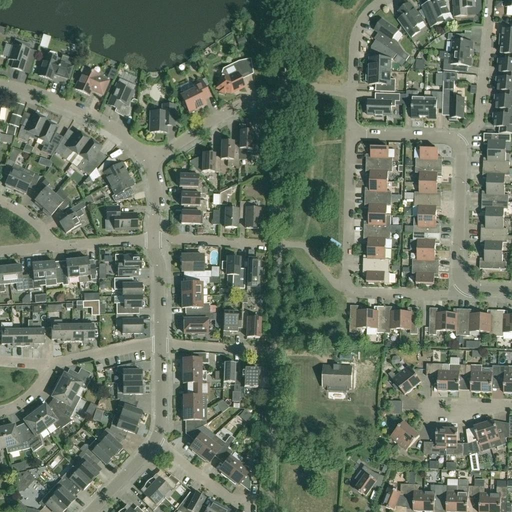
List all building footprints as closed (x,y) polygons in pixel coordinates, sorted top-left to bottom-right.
[(428,0),(430,4),(423,7),(431,28),(444,22),(442,18),(449,15),(442,0),(428,0)] [(452,0),(453,3),(454,17),(467,16),(466,11),(468,8),(475,8),(473,0),(452,0)] [(403,18),(398,21),(411,39),(420,32),(417,27),(423,22),(410,4),(404,8),(403,8),(399,10),(399,11),(399,12),(403,18)] [(386,48),(397,55),(406,62),(410,57),(404,53),(397,43),(393,40),(399,31),(382,20),(374,31),(378,34),(374,40),(386,48)] [(502,42),(511,43),(511,24),(508,24),(507,31),(503,30),(502,35),(501,36),(502,42)] [(452,53),(470,55),(470,50),(472,51),(473,43),(460,41),(461,35),(449,34),(448,41),(453,41),(452,53)] [(14,61),(12,68),(23,72),(25,66),(31,68),(36,54),(29,52),(30,51),(29,50),(30,46),(15,41),(13,45),(8,60),(14,61)] [(511,43),(502,42),(502,43),(500,49),(501,49),(501,54),(505,55),(505,61),(500,60),(511,61),(511,43)] [(366,72),(391,73),(391,60),(393,60),(397,55),(386,48),(382,54),(382,59),(370,59),(369,62),(367,62),(366,68),(366,72)] [(38,76),(52,81),(53,77),(55,78),(58,76),(69,80),(75,60),(62,56),(60,60),(57,59),(56,55),(50,53),(47,56),(45,55),(38,76)] [(444,59),(443,71),(458,72),(458,66),(471,67),(472,59),(469,59),(470,55),(452,53),(451,60),(444,59)] [(225,76),(220,78),(216,89),(220,90),(219,92),(225,94),(225,92),(231,94),(234,92),(238,90),(245,87),(240,77),(242,76),(248,75),(245,60),(239,62),(233,64),(237,73),(230,77),(225,75),(225,76)] [(499,72),(504,73),(503,79),(499,78),(511,80),(511,79),(511,61),(500,60),(500,61),(498,67),(500,68),(499,72)] [(82,74),(75,90),(89,96),(92,90),(95,91),(95,92),(102,96),(108,82),(98,77),(99,76),(89,71),(89,69),(85,67),(83,68),(81,72),(82,74)] [(380,92),(395,93),(396,80),(391,80),(391,73),(366,72),(366,76),(367,81),(369,81),(369,85),(380,85),(380,92)] [(450,108),(450,116),(449,121),(457,121),(457,119),(464,119),(464,99),(454,99),(455,83),(454,83),(454,74),(443,74),(443,93),(443,107),(450,108)] [(511,79),(511,80),(499,78),(499,79),(496,85),(498,86),(498,91),(502,91),(502,97),(497,97),(510,98),(511,98),(511,79)] [(127,106),(133,92),(136,86),(119,79),(117,85),(108,105),(119,110),(121,103),(127,106)] [(202,99),(208,96),(209,97),(201,80),(192,84),(194,90),(181,96),(183,101),(184,106),(187,108),(189,113),(206,105),(202,99)] [(407,92),(406,106),(412,106),(412,119),(420,119),(420,117),(424,117),(425,99),(418,99),(418,92),(407,92)] [(431,100),(425,99),(424,117),(428,117),(428,120),(436,120),(437,107),(443,107),(443,93),(431,92),(431,100)] [(400,102),(400,95),(385,95),(385,102),(368,101),(368,105),(366,105),(366,104),(365,113),(366,113),(366,112),(368,112),(368,116),(376,116),(376,118),(382,119),(382,116),(391,117),(391,107),(395,107),(396,102),(400,102)] [(510,98),(497,97),(495,103),(496,104),(496,109),(509,110),(509,116),(511,116),(511,98),(510,98)] [(174,106),(173,106),(163,106),(163,110),(159,110),(158,111),(158,113),(151,113),(150,133),(166,133),(167,125),(168,123),(174,123),(174,106)] [(38,140),(46,121),(42,119),(42,117),(38,115),(37,116),(35,115),(28,129),(22,126),(20,129),(17,139),(27,143),(29,138),(31,139),(33,135),(38,138),(37,139),(38,140)] [(499,134),(507,134),(511,134),(511,116),(509,116),(495,115),(495,116),(493,122),(495,122),(494,127),(499,128),(499,134)] [(47,121),(46,121),(38,140),(43,142),(41,146),(43,147),(41,152),(52,157),(55,152),(59,145),(51,141),(57,128),(55,127),(55,125),(51,124),(50,124),(46,122),(47,121)] [(252,131),(240,131),(239,150),(239,155),(239,160),(246,161),(246,152),(251,153),(251,156),(257,157),(258,144),(252,144),(252,131)] [(78,157),(87,145),(90,140),(89,141),(87,140),(88,137),(83,134),(80,134),(78,133),(71,143),(63,138),(59,145),(55,152),(66,161),(69,156),(70,157),(73,153),(78,157)] [(488,152),(506,152),(506,143),(510,143),(510,135),(484,134),(484,145),(488,145),(488,152)] [(77,168),(89,177),(100,164),(93,159),(101,148),(99,147),(99,144),(94,141),(92,142),(90,140),(87,145),(78,157),(79,156),(83,159),(80,163),(81,164),(77,168)] [(221,142),(220,160),(228,161),(227,167),(239,167),(239,160),(239,155),(233,155),(233,142),(221,142)] [(366,165),(392,166),(393,159),(388,159),(389,149),(379,148),(379,147),(372,147),(372,148),(371,148),(371,155),(366,155),(366,165)] [(416,167),(442,167),(442,157),(438,157),(438,150),(437,150),(437,149),(430,149),(430,150),(420,150),(420,160),(416,160),(416,167)] [(483,168),(509,169),(510,162),(505,162),(506,152),(488,152),(487,158),(483,158),(483,168)] [(190,163),(193,167),(200,174),(202,173),(220,173),(220,168),(214,167),(215,154),(202,154),(202,158),(200,158),(198,158),(195,159),(193,160),(191,161),(190,163)] [(109,185),(127,175),(124,170),(127,169),(123,163),(115,167),(112,160),(109,158),(97,171),(100,177),(104,175),(109,185)] [(13,166),(14,164),(8,161),(3,174),(9,177),(5,186),(6,187),(5,188),(13,192),(14,190),(15,191),(25,171),(13,166)] [(370,175),(370,182),(388,182),(388,173),(392,173),(392,166),(366,165),(366,175),(370,175)] [(192,188),(192,194),(200,194),(202,194),(202,186),(200,184),(198,184),(198,176),(200,174),(193,167),(191,169),(191,176),(179,175),(179,188),(192,188)] [(419,183),(437,184),(438,177),(442,177),(442,167),(416,167),(415,174),(420,174),(419,183)] [(487,185),(505,186),(505,176),(509,176),(509,169),(483,168),(483,178),(487,179),(487,185)] [(30,186),(34,188),(39,177),(25,171),(15,191),(16,191),(15,193),(23,196),(23,194),(25,195),(30,186)] [(127,175),(109,185),(115,195),(112,197),(115,203),(132,199),(131,196),(127,189),(135,185),(132,179),(130,180),(127,175)] [(43,209),(54,195),(46,188),(49,185),(45,181),(37,190),(41,194),(34,201),(36,202),(34,204),(41,209),(42,208),(43,209)] [(365,188),(365,199),(391,199),(392,192),(387,192),(388,182),(370,182),(369,189),(365,188)] [(415,200),(441,201),(441,191),(437,191),(437,184),(419,183),(419,193),(415,193),(415,200)] [(482,202),(508,203),(509,196),(504,196),(505,186),(487,185),(486,192),(482,192),(482,202)] [(219,195),(219,206),(226,206),(227,196),(231,196),(231,189),(219,195)] [(188,212),(193,212),(200,213),(206,213),(206,207),(206,202),(199,202),(200,194),(192,194),(181,194),(181,206),(189,206),(188,212)] [(54,195),(43,209),(44,210),(43,211),(49,216),(50,215),(51,216),(58,208),(63,212),(70,203),(66,199),(63,203),(54,195)] [(369,209),(369,216),(387,216),(387,206),(391,206),(391,199),(365,199),(365,209),(369,209)] [(415,200),(414,207),(419,207),(418,217),(436,218),(436,211),(441,211),(441,201),(415,200)] [(83,202),(65,213),(68,218),(59,224),(66,234),(72,230),(73,232),(80,228),(79,226),(81,225),(77,219),(83,215),(80,211),(86,207),(83,202)] [(259,209),(251,209),(251,203),(240,202),(239,216),(246,216),(245,229),(259,229),(259,223),(260,223),(262,222),(262,217),(261,215),(259,215),(259,209)] [(486,219),(504,219),(504,210),(508,210),(508,203),(482,202),(482,212),(486,212),(486,219)] [(119,208),(106,208),(107,221),(114,221),(114,230),(137,230),(136,214),(119,215),(119,208)] [(225,210),(225,212),(225,228),(237,229),(237,210),(225,210)] [(188,212),(181,212),(181,224),(199,225),(200,213),(193,212),(188,212)] [(364,222),(364,232),(390,233),(391,226),(386,226),(387,216),(369,216),(368,222),(364,222)] [(413,234),(440,235),(440,224),(436,224),(436,218),(418,217),(414,217),(414,227),(413,234)] [(481,236),(507,236),(507,229),(503,229),(504,219),(486,219),(485,226),(481,226),(481,236)] [(368,242),(368,249),(386,250),(386,240),(390,240),(390,233),(364,232),(364,242),(368,242)] [(440,235),(413,234),(413,241),(417,241),(417,251),(435,251),(435,245),(440,245),(440,235)] [(503,243),(507,243),(507,236),(481,236),(481,246),(485,246),(485,253),(503,253),(503,243)] [(363,256),(363,266),(389,267),(389,260),(385,260),(386,250),(368,249),(367,256),(363,256)] [(435,251),(417,251),(417,261),(413,260),(412,267),(439,268),(439,258),(435,258),(435,251)] [(503,253),(485,253),(484,259),(480,259),(480,270),(506,270),(506,263),(502,263),(503,253)] [(193,278),(195,278),(209,278),(211,278),(211,272),(203,272),(203,256),(201,256),(199,255),(194,255),(193,256),(181,256),(181,272),(193,272),(193,278)] [(117,265),(117,277),(129,276),(129,270),(141,270),(141,268),(143,267),(143,263),(141,262),(141,257),(132,258),(131,256),(126,256),(125,258),(123,258),(122,256),(115,256),(115,265),(117,265)] [(68,279),(79,278),(77,260),(75,260),(75,258),(67,259),(67,261),(66,261),(67,272),(61,272),(62,284),(62,286),(68,286),(68,279)] [(227,271),(227,276),(233,276),(232,289),(244,289),(245,270),(239,269),(239,259),(227,258),(227,263),(222,262),(221,270),(227,271)] [(77,260),(79,278),(79,284),(90,282),(90,281),(96,281),(95,269),(89,269),(88,259),(77,260)] [(248,260),(247,288),(255,288),(257,287),(258,286),(259,284),(259,278),(256,278),(256,270),(259,270),(259,264),(259,262),(258,260),(256,260),(248,260)] [(56,285),(62,284),(61,272),(55,273),(54,263),(53,263),(53,261),(44,262),(44,264),(43,264),(45,286),(45,287),(56,286),(56,285)] [(27,276),(29,290),(40,289),(40,287),(45,286),(43,264),(42,264),(42,262),(33,263),(33,265),(32,265),(33,275),(27,276)] [(8,267),(10,285),(16,284),(17,291),(29,290),(27,276),(21,276),(20,266),(18,266),(18,264),(10,265),(10,267),(8,267)] [(0,293),(4,293),(4,285),(10,285),(8,267),(6,267),(6,266),(0,266),(0,293)] [(389,267),(363,266),(363,276),(367,276),(367,283),(368,283),(368,284),(375,285),(375,283),(385,284),(385,274),(389,274),(389,267)] [(439,268),(412,267),(412,274),(416,275),(416,285),(426,285),(426,286),(432,286),(433,285),(434,285),(434,278),(439,278),(439,268)] [(209,278),(195,278),(196,284),(182,284),(182,296),(202,296),(202,289),(205,289),(207,287),(206,284),(209,284),(209,278)] [(122,297),(142,297),(142,292),(143,291),(143,287),(141,286),(141,285),(128,285),(128,279),(114,279),(114,291),(122,290),(122,297)] [(196,314),(200,314),(209,314),(209,304),(202,304),(202,296),(182,296),(182,309),(196,309),(196,314)] [(116,304),(116,315),(128,315),(128,309),(142,309),(142,308),(143,307),(143,303),(142,302),(142,297),(122,297),(124,297),(124,303),(123,304),(116,304)] [(367,329),(368,311),(361,311),(361,307),(358,307),(351,306),(350,333),(357,333),(357,329),(367,329)] [(374,311),(368,311),(367,329),(377,329),(377,334),(384,334),(385,308),(378,307),(375,307),(374,311)] [(401,330),(401,312),(395,312),(395,308),(391,308),(392,308),(385,308),(384,334),(391,334),(391,330),(401,330)] [(408,312),(401,312),(401,330),(411,331),(410,335),(418,335),(419,309),(411,308),(411,309),(408,308),(408,312)] [(437,309),(430,309),(429,335),(437,336),(437,331),(447,332),(447,314),(440,313),(440,309),(437,309)] [(454,314),(447,314),(447,332),(456,332),(456,336),(463,336),(464,310),(457,310),(454,310),(454,314)] [(464,310),(463,336),(470,337),(470,332),(480,333),(481,315),(474,315),(474,311),(471,310),(464,310)] [(224,313),(223,337),(229,337),(229,332),(237,333),(237,329),(241,329),(241,326),(241,321),(237,321),(238,313),(236,313),(234,312),(233,311),(229,311),(227,311),(225,313),(224,313)] [(488,315),(481,315),(480,333),(490,333),(490,337),(497,337),(498,311),(488,311),(488,315)] [(498,311),(497,337),(504,338),(504,334),(511,333),(511,315),(508,316),(508,312),(504,312),(504,311),(498,311)] [(248,312),(242,312),(241,321),(241,326),(247,326),(247,338),(259,338),(260,319),(248,319),(248,312)] [(209,314),(200,314),(200,320),(184,320),(184,323),(182,325),(182,330),(184,331),(184,334),(197,334),(197,336),(204,336),(204,334),(207,334),(206,321),(213,321),(213,314),(209,314)] [(116,315),(116,327),(122,327),(122,334),(142,334),(142,321),(129,321),(129,315),(128,315),(116,315)] [(22,347),(32,347),(32,348),(33,348),(32,321),(28,321),(28,328),(22,328),(22,347)] [(32,321),(33,348),(38,348),(38,345),(44,345),(43,328),(33,328),(33,321),(32,321)] [(52,324),(51,324),(51,341),(57,341),(57,344),(62,344),(62,324),(62,321),(54,321),(52,324)] [(83,324),(83,344),(88,344),(88,340),(94,340),(93,323),(83,324)] [(62,324),(62,344),(62,343),(72,343),(72,324),(62,324)] [(72,324),(72,343),(82,343),(82,344),(83,344),(83,324),(72,324)] [(12,349),(12,328),(1,329),(0,329),(0,341),(1,342),(1,345),(7,345),(7,349),(12,349)] [(12,328),(12,349),(12,348),(22,347),(22,328),(22,331),(12,331),(12,328)] [(431,351),(423,353),(424,359),(432,357),(431,351)] [(181,363),(181,372),(201,372),(201,364),(208,364),(208,359),(182,359),(182,363),(181,363)] [(367,372),(381,373),(381,363),(368,363),(367,372)] [(235,364),(224,364),(223,383),(234,384),(235,364)] [(123,383),(141,383),(141,378),(143,378),(142,371),(125,371),(125,365),(117,367),(117,373),(123,373),(123,383)] [(245,365),(244,388),(257,388),(257,377),(264,377),(264,366),(253,365),(245,365)] [(433,365),(432,377),(438,377),(438,391),(441,391),(442,393),(446,393),(447,392),(448,392),(449,372),(443,371),(443,365),(433,365)] [(449,365),(449,372),(448,392),(449,392),(451,393),(454,393),(456,392),(459,392),(459,377),(465,378),(466,366),(449,365)] [(334,367),(324,366),(323,388),(327,388),(327,392),(347,392),(347,389),(351,389),(352,367),(340,367),(340,366),(339,366),(339,367),(335,367),(335,366),(334,366),(334,367)] [(482,366),(472,366),(466,366),(465,378),(471,378),(471,392),(474,392),(475,394),(479,394),(480,393),(481,393),(482,368),(482,366)] [(482,368),(481,393),(482,393),(484,394),(487,394),(489,393),(492,393),(492,379),(498,379),(499,367),(492,366),(492,369),(482,368)] [(401,373),(413,389),(414,388),(416,389),(419,386),(419,384),(421,382),(409,367),(401,373)] [(504,379),(504,393),(507,393),(508,395),(511,395),(511,394),(511,369),(505,369),(505,367),(499,367),(498,379),(504,379)] [(184,390),(194,390),(207,390),(206,372),(201,372),(181,372),(181,381),(183,381),(183,384),(184,384),(184,390)] [(388,375),(405,395),(407,394),(409,394),(412,392),(412,389),(413,389),(401,373),(396,377),(392,372),(388,375)] [(64,374),(58,386),(76,395),(82,384),(85,385),(88,380),(77,374),(74,379),(64,374)] [(117,400),(120,400),(125,401),(125,395),(143,395),(143,388),(141,388),(141,383),(123,383),(117,383),(117,400)] [(381,396),(381,385),(365,385),(364,396),(381,396)] [(61,403),(58,410),(70,420),(77,406),(72,403),(76,395),(58,386),(51,398),(61,403)] [(182,409),(202,409),(202,401),(207,401),(207,390),(194,390),(184,390),(184,396),(183,396),(183,400),(182,400),(182,409)] [(124,408),(120,417),(137,423),(139,419),(140,419),(143,412),(126,407),(128,401),(125,401),(120,400),(118,406),(124,408)] [(70,420),(58,410),(52,415),(45,405),(34,413),(46,430),(53,425),(57,429),(60,427),(62,429),(72,422),(70,420)] [(207,425),(207,421),(202,421),(202,409),(182,409),(182,418),(183,418),(183,421),(194,421),(194,430),(185,434),(204,426),(207,425)] [(30,431),(24,435),(31,449),(33,453),(43,446),(40,435),(46,430),(34,413),(23,421),(30,431)] [(109,430),(117,434),(118,429),(135,435),(137,428),(136,428),(137,423),(120,417),(115,415),(111,425),(109,430)] [(484,424),(490,443),(495,441),(497,448),(508,444),(504,433),(498,435),(494,421),(491,422),(489,421),(486,422),(485,424),(484,424)] [(398,444),(412,429),(411,429),(411,427),(408,424),(406,424),(404,422),(390,437),(398,444)] [(490,443),(484,424),(483,424),(481,423),(478,424),(477,426),(474,427),(478,441),(472,443),(476,454),(492,449),(490,443)] [(24,435),(17,437),(14,426),(9,427),(8,425),(1,427),(6,449),(8,454),(31,449),(24,435)] [(191,452),(198,457),(210,441),(205,437),(207,433),(203,430),(202,427),(207,425),(204,426),(185,434),(185,435),(188,434),(196,440),(189,449),(192,451),(191,452)] [(430,443),(430,455),(440,455),(440,449),(447,449),(447,429),(446,429),(445,427),(441,427),(440,429),(437,429),(436,443),(430,443)] [(446,456),(452,456),(463,456),(463,444),(457,444),(458,429),(455,429),(453,428),(450,428),(448,429),(447,429),(447,449),(446,456)] [(96,440),(113,457),(117,453),(118,454),(123,449),(117,444),(123,438),(116,434),(117,434),(109,430),(107,429),(96,440)] [(412,429),(398,444),(406,451),(420,437),(417,434),(417,432),(415,430),(412,430),(412,429)] [(210,441),(198,457),(205,463),(206,462),(209,464),(216,455),(221,459),(228,449),(235,439),(231,437),(229,437),(224,443),(215,436),(210,441)] [(83,453),(85,455),(89,459),(93,454),(106,466),(111,461),(110,460),(113,457),(96,440),(89,447),(87,445),(84,445),(80,450),(83,453)] [(233,453),(228,449),(221,459),(225,462),(218,471),(221,474),(221,475),(228,480),(240,464),(230,457),(233,453)] [(85,464),(78,472),(90,484),(98,475),(90,468),(94,463),(89,459),(85,455),(81,459),(85,464)] [(240,464),(228,480),(235,485),(235,484),(238,487),(245,478),(251,482),(252,473),(240,464)] [(360,483),(355,489),(366,497),(373,488),(381,491),(386,477),(374,473),(373,472),(364,466),(355,479),(360,483)] [(70,489),(74,484),(82,492),(90,484),(78,472),(73,476),(68,472),(61,480),(70,489)] [(152,479),(147,482),(165,499),(163,497),(170,490),(172,491),(177,487),(168,479),(164,483),(156,475),(152,479)] [(61,480),(49,493),(66,509),(74,501),(66,493),(70,489),(61,480)] [(165,499),(147,482),(144,488),(140,492),(148,499),(144,504),(153,511),(165,499)] [(408,497),(408,485),(401,485),(401,493),(389,489),(382,506),(395,511),(400,497),(408,497)] [(419,485),(408,485),(408,497),(414,497),(413,511),(416,511),(423,511),(424,511),(425,492),(419,492),(419,485)] [(425,492),(424,511),(425,511),(424,511),(434,511),(435,498),(441,498),(441,486),(431,486),(431,492),(425,492)] [(441,486),(441,498),(447,498),(446,511),(456,511),(458,487),(441,486)] [(458,487),(456,511),(467,511),(468,499),(474,499),(474,487),(458,487)] [(474,487),(474,499),(480,499),(479,511),(490,511),(491,494),(485,494),(485,487),(474,487)] [(491,494),(490,511),(500,511),(501,500),(507,500),(507,488),(497,488),(497,494),(491,494)] [(43,509),(46,506),(52,511),(63,511),(66,509),(49,493),(39,504),(43,509)] [(190,504),(183,501),(176,511),(178,511),(198,511),(200,510),(205,499),(195,494),(190,504)] [(217,511),(220,507),(211,502),(204,511),(200,510),(198,511),(217,511)]
